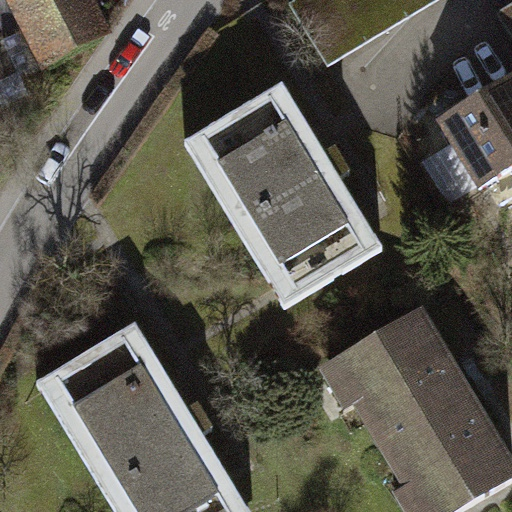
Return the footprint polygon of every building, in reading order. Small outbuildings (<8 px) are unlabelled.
[(100,0),(18,0),(56,71),(122,36),(100,0)] [(452,4),(449,0),(309,0),(294,9),(332,75),(452,4)] [(511,10),(500,18),(511,37),(511,10)] [(316,86),(217,142),(325,305),(419,247),(316,86)] [(511,96),(464,127),(504,191),(511,185),(511,96)] [(511,405),(450,316),(350,370),(447,511),(504,511),(511,508),(511,405)] [(281,511),(159,331),(69,380),(154,511),(281,511)]
